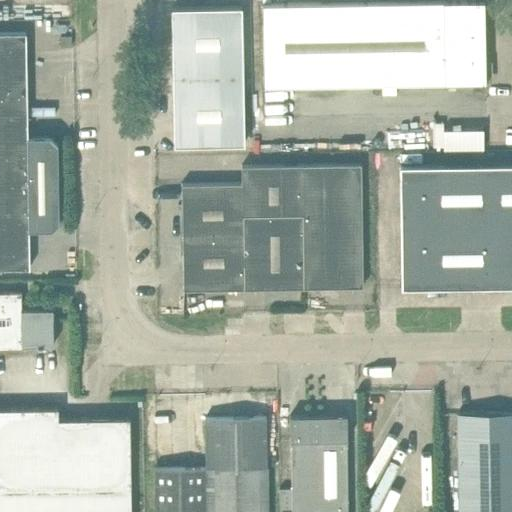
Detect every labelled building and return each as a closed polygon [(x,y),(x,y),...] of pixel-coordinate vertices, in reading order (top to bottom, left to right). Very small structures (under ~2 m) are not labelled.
[(486,81),(484,0),(457,0),(262,4),(264,85),(486,81)] [(243,74),(241,6),(172,7),(173,75),(243,74)] [(29,229),(27,136),(26,31),(0,31),(0,267),(29,267),(29,229)] [(71,45),(71,35),(60,35),(60,45),(71,45)] [(244,142),(243,74),(173,75),(175,144),(244,142)] [(293,93),(265,93),(265,102),(293,102),(293,93)] [(50,135),(27,136),(29,229),(51,228),(58,221),(57,143),(50,135)] [(241,164),(241,182),(242,215),(302,214),(303,287),(363,286),(361,162),(241,164)] [(511,284),(511,162),(400,164),(402,286),(511,284)] [(242,215),(241,182),(181,183),(183,288),(243,288),(242,215)] [(302,214),(242,215),(243,288),(303,287),(302,214)] [(22,345),(22,308),(21,292),(0,292),(0,347),(22,347),(22,345)] [(52,307),(22,308),(22,345),(37,344),(37,346),(42,346),(42,344),(53,344),(52,307)] [(58,406),(0,407),(0,492),(131,491),(130,417),(58,418),(58,406)] [(511,511),(511,411),(457,412),(459,511),(511,511)] [(347,439),(347,434),(347,414),(290,415),(290,440),(291,440),(347,439)] [(267,511),(266,436),(266,416),(205,416),(205,466),(206,511),(267,511)] [(348,511),(347,439),(291,440),(292,487),(292,511),(348,511)] [(206,511),(205,466),(154,466),(154,511),(206,511)] [(282,511),(292,511),(292,487),(280,487),(280,511),(282,511)] [(131,511),(131,505),(131,491),(0,492),(0,511),(131,511)]
